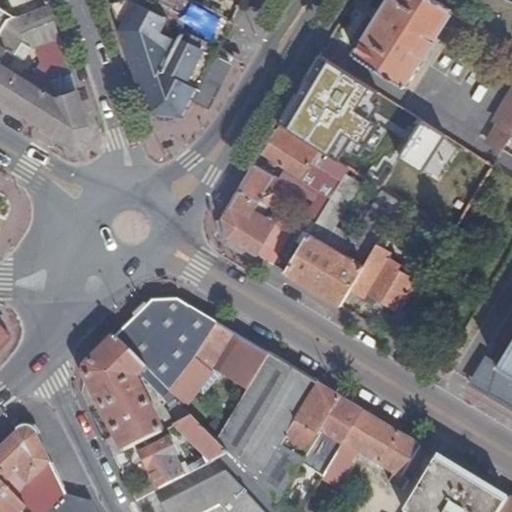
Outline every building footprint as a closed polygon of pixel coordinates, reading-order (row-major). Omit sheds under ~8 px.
[(217,55),(220,48),(183,29),(177,39),(163,31),(169,19),(132,0),(122,0),(113,4),(150,115),(185,118),(194,101),(208,73),(217,55)] [(450,10),(433,0),(392,0),(357,58),(402,87),(450,10)] [(44,125),(79,146),(91,127),(74,75),(54,81),(60,99),(58,100),(18,75),(21,70),(16,67),(12,72),(0,64),(0,63),(7,51),(13,55),(22,41),(37,44),(45,68),(69,61),(52,6),(9,21),(0,36),(0,97),(24,112),(38,121),(44,125)] [(330,61),(291,125),(330,149),(342,129),(361,140),(373,119),(354,108),(369,84),(330,61)] [(503,151),(511,136),(511,92),(495,121),(500,123),(488,142),(503,151)] [(76,152),(79,146),(44,125),(40,132),(76,152)] [(213,129),(192,152),(202,160),(222,138),(213,129)] [(262,155),(285,170),(309,185),(331,199),(342,182),(350,169),(329,155),(319,168),(310,163),(316,153),(278,130),(272,140),(262,155)] [(276,177),(256,166),(245,185),(224,218),(230,238),(257,255),(273,264),(291,231),(256,211),(261,201),(277,210),(281,203),(290,208),(301,190),(304,193),(309,185),(285,170),(270,195),(267,192),(276,177)] [(350,169),(342,182),(356,190),(363,178),(350,169)] [(331,199),(287,273),(317,291),(342,306),(355,284),(364,267),(345,256),(354,240),(333,227),(356,190),(342,182),(331,199)] [(373,253),(375,249),(402,203),(379,188),(366,208),(378,216),(361,246),(373,253)] [(381,267),(388,256),(375,249),(373,253),(369,260),(381,267)] [(364,267),(355,284),(399,311),(420,277),(388,256),(381,267),(369,260),(364,267)] [(152,304),(116,339),(147,370),(169,393),(170,394),(171,393),(199,356),(201,353),(219,325),(196,311),(178,301),(152,304)] [(246,342),(219,325),(201,353),(215,362),(213,368),(249,392),(270,356),(246,342)] [(0,350),(11,339),(0,327),(0,350)] [(147,370),(116,339),(86,368),(84,377),(115,436),(106,441),(115,458),(164,432),(136,380),(147,370)] [(511,346),(501,365),(511,372),(511,346)] [(199,356),(171,393),(189,407),(213,377),(204,368),(207,363),(199,356)] [(322,388),(316,384),(306,378),(285,365),(270,356),(249,392),(244,399),(226,429),(223,435),(217,443),(229,455),(278,506),(306,461),(311,452),(343,400),(322,388)] [(511,372),(501,365),(488,359),(472,385),(511,407),(511,372)] [(226,429),(244,399),(238,394),(219,425),(226,429)] [(353,406),(343,400),(311,452),(306,461),(328,474),(364,413),(353,406)] [(193,417),(180,405),(171,411),(182,423),(193,417)] [(404,437),(364,413),(328,474),(322,483),(337,492),(354,464),(350,461),(355,451),(396,474),(391,483),(406,491),(429,452),(404,437)] [(182,423),(176,426),(208,459),(196,466),(199,471),(217,462),(229,455),(217,443),(213,438),(193,417),(182,423)] [(24,431),(0,453),(0,480),(29,510),(31,511),(97,511),(93,502),(68,497),(35,433),(35,430),(24,428),(24,431)] [(217,432),(213,438),(217,443),(223,435),(217,432)] [(142,455),(160,491),(191,475),(187,467),(186,465),(181,467),(176,457),(178,456),(169,440),(142,455)] [(285,511),(287,511),(278,506),(229,455),(217,462),(226,473),(262,511),(285,511)] [(199,471),(196,466),(194,464),(187,467),(191,475),(199,471)] [(474,487),(437,465),(409,511),(504,511),(507,507),(474,487)] [(211,511),(221,507),(225,511),(262,511),(226,473),(162,506),(165,511),(211,511)] [(26,511),(29,510),(0,480),(0,511),(26,511)]
